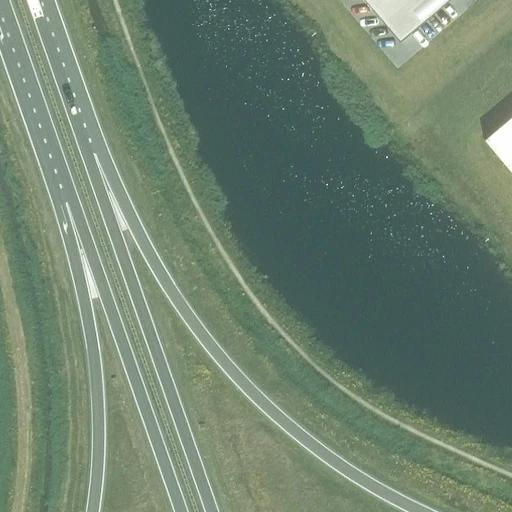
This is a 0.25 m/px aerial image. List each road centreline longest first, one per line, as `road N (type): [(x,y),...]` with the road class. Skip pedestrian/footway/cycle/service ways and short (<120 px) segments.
road 1 (trunk): [(424,511),(298,437),(246,388),(200,336),(87,155)]
road 2 (trunk): [(211,511),(87,155)]
road 3 (trunk): [(71,198),(176,511)]
road 4 (trunk): [(71,198),(95,373),(91,511)]
road 5 (trunk): [(2,0),(71,198)]
road 6 (trunk): [(87,155),(33,0)]
